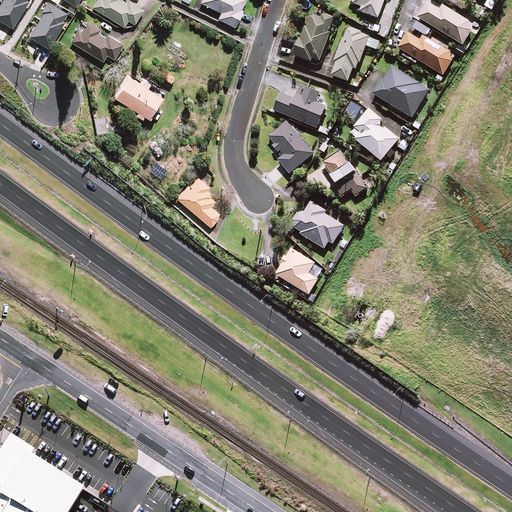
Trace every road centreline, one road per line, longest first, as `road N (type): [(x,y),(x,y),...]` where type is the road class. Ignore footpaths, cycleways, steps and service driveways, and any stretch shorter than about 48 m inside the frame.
road 1 (motorway): [(0,120),(511,482)]
road 2 (motorway): [(322,415),(0,183)]
road 3 (tertiary): [(266,511),(0,334)]
road 4 (residential): [(255,195),(232,146),(274,0)]
road 5 (motorway): [(472,511),(322,415)]
road 6 (motorway): [(460,511),(322,415)]
road 7 (residential): [(16,74),(35,74),(67,95),(51,115),(20,87)]
